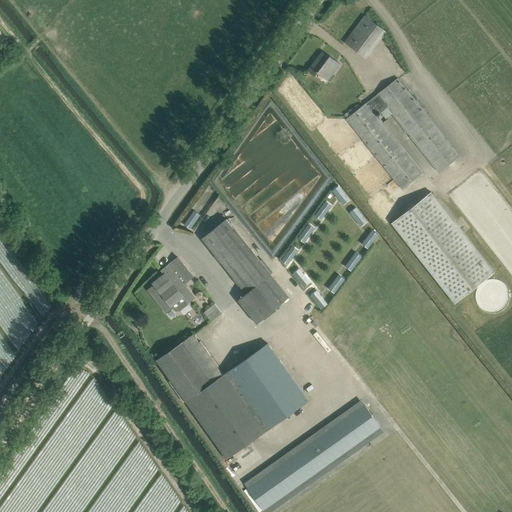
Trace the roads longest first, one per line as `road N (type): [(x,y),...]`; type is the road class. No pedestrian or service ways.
road 1 (track): [(306,24),(86,329)]
road 2 (unknown): [(375,0),(467,136),(466,157),(424,189)]
road 3 (track): [(86,329),(0,449)]
